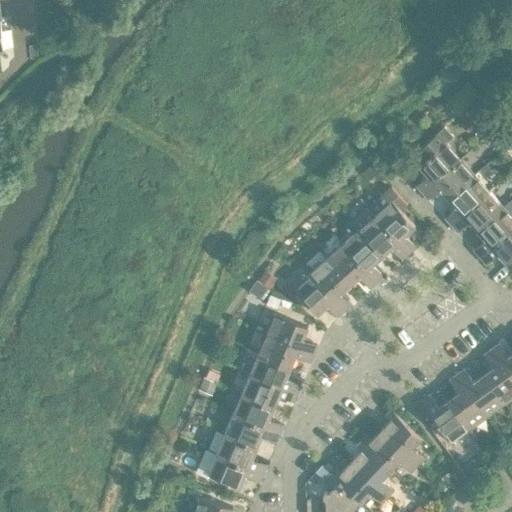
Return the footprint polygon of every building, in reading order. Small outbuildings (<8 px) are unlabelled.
[(451,111),(458,119),(469,109),(462,101),(451,111)] [(423,191),(460,158),(446,142),(453,135),(445,125),(415,151),(423,160),(419,164),(428,174),(416,185),(423,191)] [(460,158),(423,191),(429,198),(441,188),(449,197),(475,174),(460,158)] [(475,174),(449,197),(457,206),(445,217),(451,224),(489,190),(475,174)] [(402,210),(409,205),(393,187),(370,208),(375,214),(409,252),(416,246),(405,234),(415,225),(402,210)] [(489,190),(451,224),(457,230),(469,220),(477,229),(503,206),(489,190)] [(480,256),(511,227),(511,215),(503,206),(477,229),(486,238),(474,249),(480,256)] [(409,252),(375,214),(359,228),(382,254),(391,246),(402,258),(409,252)] [(511,227),(480,256),(486,263),(498,252),(507,262),(510,260),(511,257),(511,227)] [(382,254),(359,228),(343,243),(377,281),(383,275),(373,263),(382,254)] [(377,281),(343,243),(327,257),(350,283),(359,275),(370,287),(377,281)] [(350,283),(327,257),(310,272),(344,309),(351,303),(341,291),(350,283)] [(344,309),(310,272),(294,287),(317,313),(327,304),(338,316),(344,309)] [(257,280),(250,290),(260,298),(268,288),(257,280)] [(276,312),(267,333),(313,353),(317,344),(302,338),(308,325),(276,312)] [(313,353),(267,333),(258,353),(290,366),(295,355),(310,361),(313,353)] [(499,343),(491,348),(511,376),(511,352),(508,356),(499,343)] [(493,367),(484,374),(504,402),(511,395),(511,376),(491,348),(484,354),(493,367)] [(290,366),(258,353),(250,373),(297,392),(300,384),(285,378),(290,366)] [(464,368),(457,374),(487,414),(504,402),(484,374),(474,381),(464,368)] [(297,392),(250,373),(242,393),(273,406),(278,394),(293,401),(297,392)] [(459,392),(449,399),(469,427),(487,414),(457,374),(449,379),(459,392)] [(273,406),(242,393),(233,412),(280,432),(283,424),(269,417),(273,406)] [(421,400),(451,441),(469,427),(449,399),(439,407),(429,394),(421,400)] [(390,418),(380,429),(417,464),(423,457),(411,446),(421,436),(391,409),(386,415),(390,418)] [(280,432),(233,412),(225,432),(257,446),(262,434),(276,440),(280,432)] [(366,436),(361,441),(390,469),(399,460),(410,471),(417,464),(380,429),(370,440),(366,436)] [(257,446),(225,432),(216,452),(263,472),(267,463),(252,457),(257,446)] [(360,450),(350,460),(387,495),(393,489),(382,478),(390,469),(361,441),(356,446),(360,450)] [(263,472),(216,452),(208,473),(239,487),(245,474),(259,480),(263,472)] [(336,467),(331,472),(361,500),(369,491),(381,502),(387,495),(350,460),(340,471),(336,467)] [(326,499),(326,511),(354,511),(354,507),(361,500),(331,472),(324,479),(333,487),(330,490),(325,490),(323,493),(323,497),(326,499)] [(231,511),(233,506),(199,496),(195,511),(231,511)] [(411,511),(436,511),(422,499),(411,511)]
